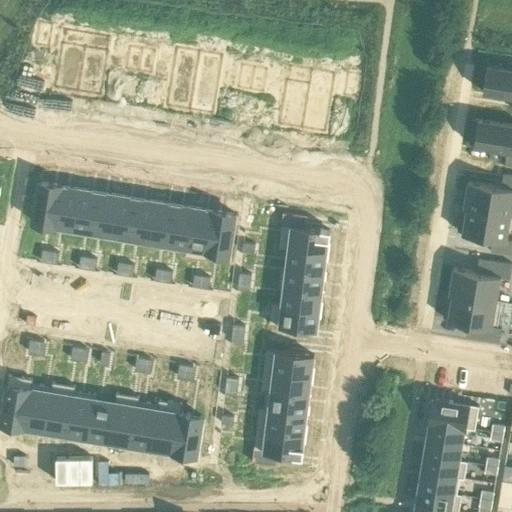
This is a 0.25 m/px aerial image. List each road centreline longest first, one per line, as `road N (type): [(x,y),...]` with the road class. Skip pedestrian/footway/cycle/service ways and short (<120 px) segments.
road 1 (residential): [(0,117),(382,182),(355,338)]
road 2 (residential): [(421,348),(467,59)]
road 3 (residential): [(355,338),(335,511)]
road 4 (residential): [(395,511),(421,348)]
